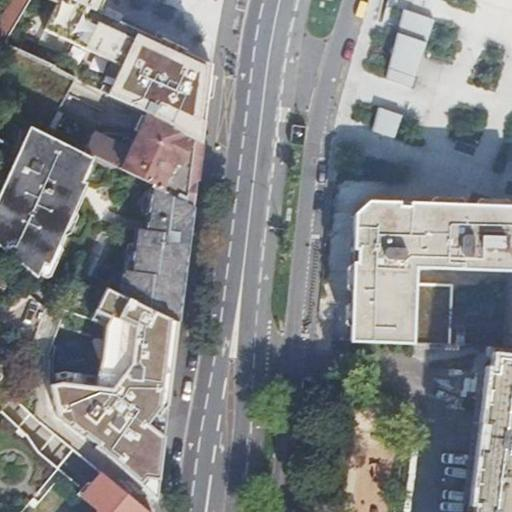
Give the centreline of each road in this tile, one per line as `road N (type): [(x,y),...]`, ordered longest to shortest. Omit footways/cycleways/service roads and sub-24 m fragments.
road 1 (primary): [(248,239),(225,333),(200,511)]
road 2 (primary): [(241,511),(255,347),(248,239)]
road 3 (primary): [(248,239),(281,0)]
